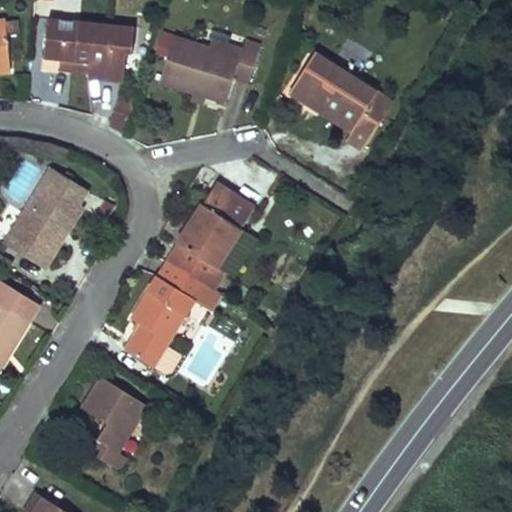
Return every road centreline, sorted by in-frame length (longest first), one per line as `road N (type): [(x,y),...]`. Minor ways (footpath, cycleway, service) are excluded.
road 1 (residential): [(141,169),(144,224),(0,461)]
road 2 (tertiary): [(361,511),(511,314)]
road 3 (residential): [(0,118),(21,117),(121,148),(141,169)]
road 4 (residential): [(141,169),(209,148),(262,147)]
